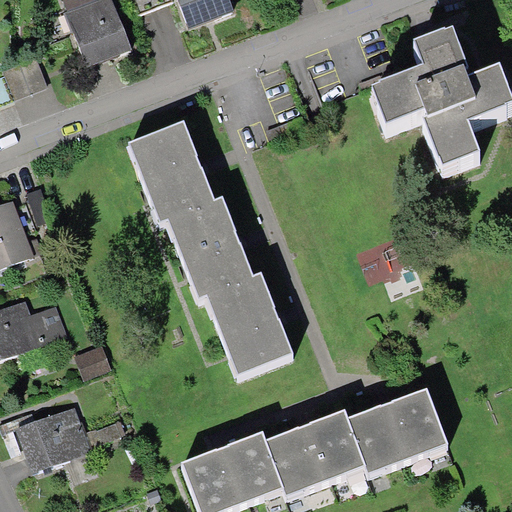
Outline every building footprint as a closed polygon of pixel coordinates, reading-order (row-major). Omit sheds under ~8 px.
[(68,30),(81,64),(109,53),(113,63),(133,54),(111,0),(62,0),(74,28),(68,30)] [(171,0),(133,0),(142,20),(174,6),(171,0)] [(178,0),(189,28),(218,16),(221,23),(235,17),(227,0),(178,0)] [(425,81),(375,100),(390,138),(425,125),(445,177),(482,163),(471,135),(511,119),(511,107),(501,80),(473,90),(455,43),(416,58),(425,81)] [(2,68),(5,74),(0,75),(0,106),(50,88),(38,55),(2,68)] [(174,230),(217,210),(187,131),(135,151),(166,234),(174,230)] [(0,210),(0,270),(47,254),(41,235),(24,241),(12,206),(0,210)] [(226,206),(217,210),(174,230),(204,308),(214,304),(258,287),(226,206)] [(360,253),(372,285),(400,275),(388,242),(360,253)] [(258,287),(214,304),(244,381),(298,360),(268,283),(258,287)] [(17,303),(0,309),(0,365),(62,341),(49,309),(23,319),(17,303)] [(99,351),(76,359),(83,377),(106,369),(99,351)] [(416,396),(339,426),(357,470),(361,479),(437,449),(416,396)] [(79,409),(19,431),(36,476),(96,454),(79,409)] [(256,447),(272,492),(276,502),(357,470),(339,426),(335,416),(256,447)] [(117,421),(102,427),(109,444),(124,437),(117,421)] [(189,511),(221,511),(272,492),(256,447),(253,438),(173,469),(189,511)]
